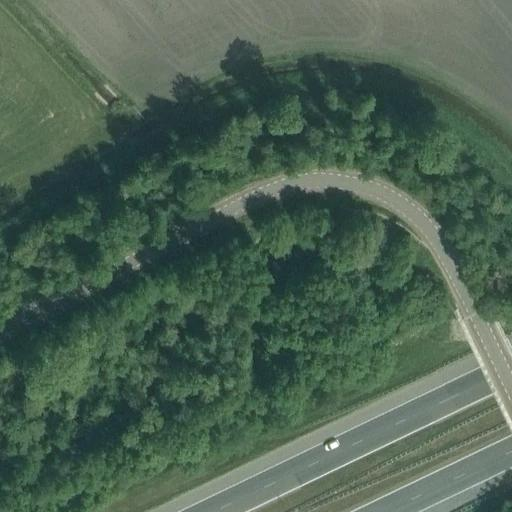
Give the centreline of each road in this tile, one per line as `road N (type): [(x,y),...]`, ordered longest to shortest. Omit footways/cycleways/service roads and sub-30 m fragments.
road 1 (tertiary): [(0,325),(179,229),(317,179),(376,189),(405,208),(437,235),(471,305)]
road 2 (motorway): [(511,368),(210,511)]
road 3 (motorway): [(387,511),(511,452)]
